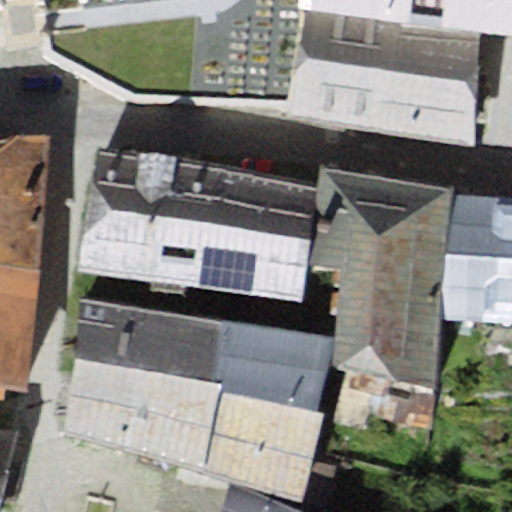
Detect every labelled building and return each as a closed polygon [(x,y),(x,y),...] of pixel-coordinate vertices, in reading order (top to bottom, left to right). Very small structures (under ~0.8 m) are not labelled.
[(511,0),(298,0),(298,1),(474,27),(511,33),(511,0)] [(288,116),(467,141),(472,62),(474,27),(298,1),(288,106),(288,116)] [(0,387),(28,393),(47,134),(0,136),(0,387)] [(141,158),(95,151),(78,268),(298,296),(312,188),(301,178),(174,160),(174,152),(158,149),(143,147),(141,158)] [(390,174),(323,164),(305,329),(336,335),(331,359),(436,385),(444,314),(453,191),(454,184),(390,174)] [(511,193),(453,191),(444,314),(511,316),(511,193)] [(70,392),(66,432),(205,470),(232,477),(303,502),(323,407),(318,405),(331,359),(336,335),(305,329),(82,296),(78,328),(70,392)] [(0,426),(0,491),(1,488),(16,428),(0,426)] [(322,511),(303,502),(232,477),(223,506),(221,511),(322,511)]
